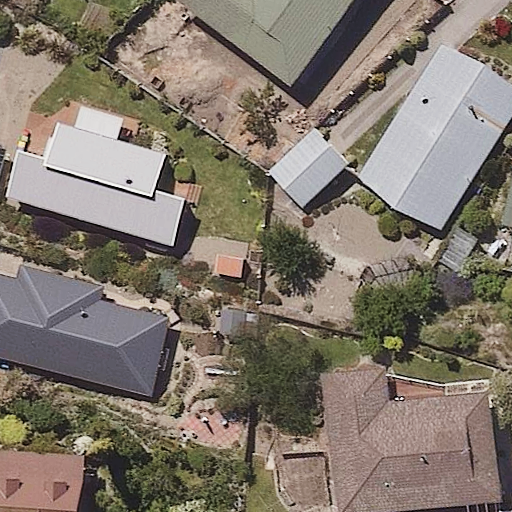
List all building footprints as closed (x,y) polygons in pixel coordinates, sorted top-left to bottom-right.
[(187,0),(303,88),(369,0),(187,0)] [(511,117),(511,81),(444,40),(358,179),(443,231),(511,117)] [(46,158),(18,151),(4,197),(173,247),(185,199),(156,190),(166,154),(118,139),(58,122),(46,158)] [(362,158),(326,122),(274,173),(310,209),(362,158)] [(511,210),(495,267),(511,272),(511,210)] [(17,279),(0,274),(0,357),(151,397),(169,318),(100,300),(104,286),(19,266),(17,279)] [(383,362),(327,369),(346,511),(377,511),(511,494),(498,393),(389,408),(383,362)] [(0,511),(46,511),(47,511),(82,511),(83,511),(86,455),(0,451),(0,511)]
